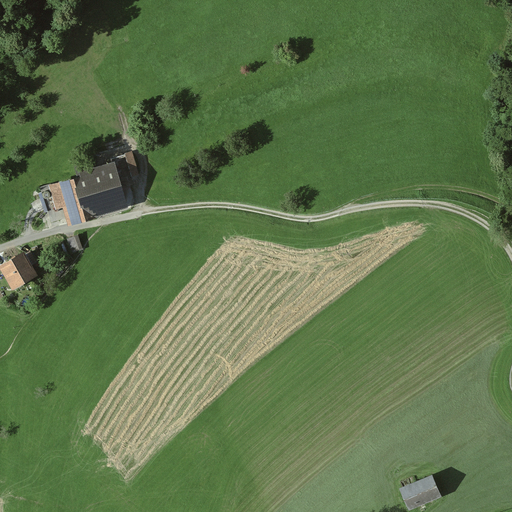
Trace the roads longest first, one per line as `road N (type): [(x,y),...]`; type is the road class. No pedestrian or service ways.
road 1 (track): [(144,214),(234,204),(305,219),(341,212)]
road 2 (track): [(341,212),(395,202),(454,210),(481,222),(511,254)]
road 3 (track): [(341,212),(372,196),(434,186),(511,207)]
road 4 (unclassified): [(0,249),(144,214)]
